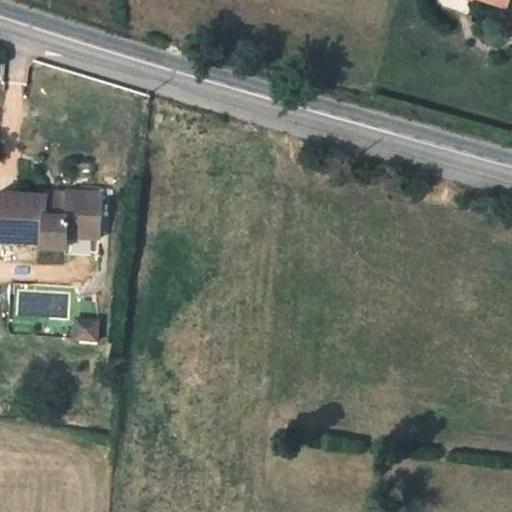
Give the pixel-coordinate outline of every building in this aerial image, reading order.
[(438,0),(437,3),(469,12),(472,0),(438,0)] [(25,205),(25,209),(24,216),(45,217),(46,206),(25,205)] [(81,207),(46,206),(45,217),(24,216),(25,209),(0,208),(0,257),(21,260),(21,266),(49,267),(50,253),(80,253),(81,207)] [(100,339),(100,316),(75,316),(75,339),(100,339)] [(55,349),(56,330),(35,329),(35,349),(55,349)]
